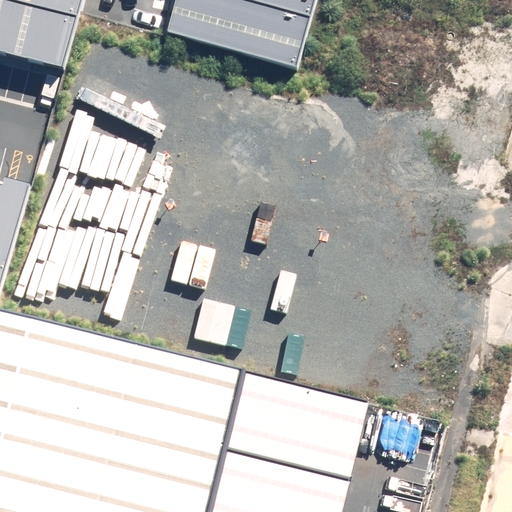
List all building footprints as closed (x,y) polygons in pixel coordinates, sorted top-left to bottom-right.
[(94,0),(0,0),(0,70),(80,85),(94,0)] [(322,0),(179,0),(168,36),(299,76),(322,0)] [(0,511),(228,511),(262,379),(13,308),(40,188),(0,177),(0,511)] [(369,511),(393,416),(262,379),(228,511),(369,511)] [(511,511),(511,477),(502,511),(511,511)]
